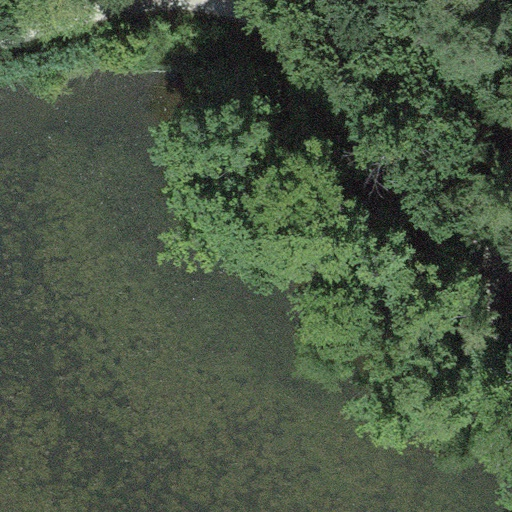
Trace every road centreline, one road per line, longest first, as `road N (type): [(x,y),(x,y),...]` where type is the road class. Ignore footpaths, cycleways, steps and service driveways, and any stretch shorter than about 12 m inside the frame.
road 1 (track): [(192,0),(273,20),(413,192),(511,264)]
road 2 (track): [(0,43),(125,4),(179,0)]
